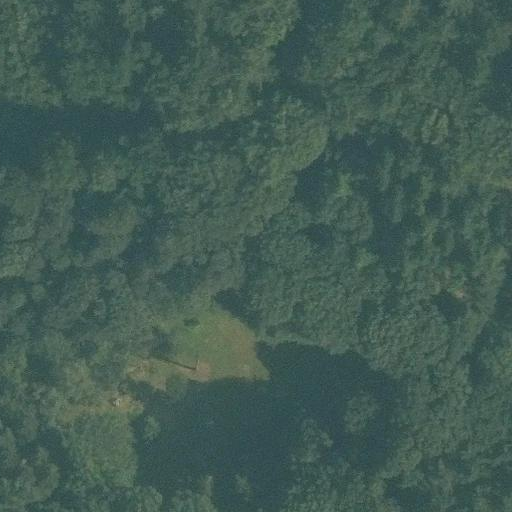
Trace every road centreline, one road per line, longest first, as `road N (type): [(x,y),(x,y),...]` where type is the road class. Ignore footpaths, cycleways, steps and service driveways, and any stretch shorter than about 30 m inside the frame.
road 1 (track): [(311,0),(511,106)]
road 2 (track): [(326,8),(285,108),(284,155),(299,224)]
